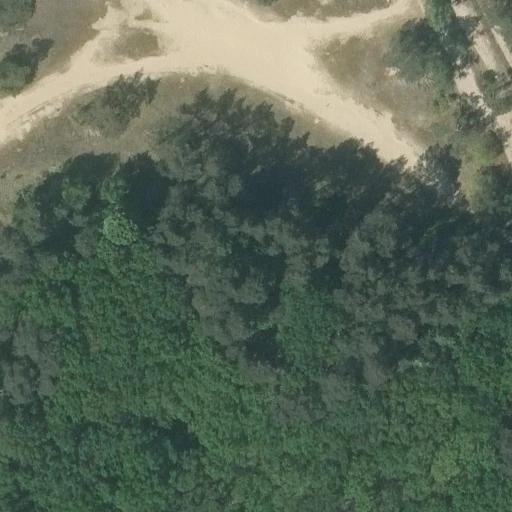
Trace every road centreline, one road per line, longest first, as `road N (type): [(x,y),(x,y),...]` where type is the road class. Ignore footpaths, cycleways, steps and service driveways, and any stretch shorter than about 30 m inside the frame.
road 1 (track): [(0,129),(115,57),(184,41),(353,27),(421,2)]
road 2 (track): [(511,181),(420,0)]
